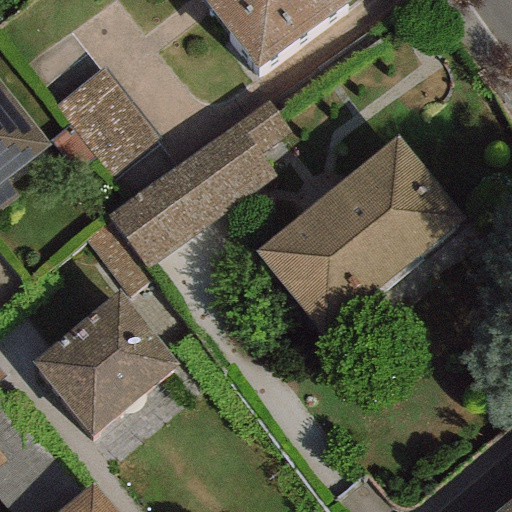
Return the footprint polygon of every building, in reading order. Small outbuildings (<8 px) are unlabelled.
[(350,1),(348,0),(202,0),(257,71),(350,1)] [(159,143),(103,70),(55,107),(111,180),(159,143)] [(0,183),(49,145),(0,83),(0,183)] [(291,134),(267,104),(106,217),(110,222),(143,270),(273,177),(259,156),(291,134)] [(467,222),(395,134),(253,251),(324,338),(467,222)] [(84,242),(126,298),(151,280),(143,270),(110,222),(84,242)] [(176,364),(119,292),(31,363),(93,438),(176,364)] [(55,511),(117,511),(90,482),(55,511)] [(511,511),(511,498),(493,511),(511,511)]
